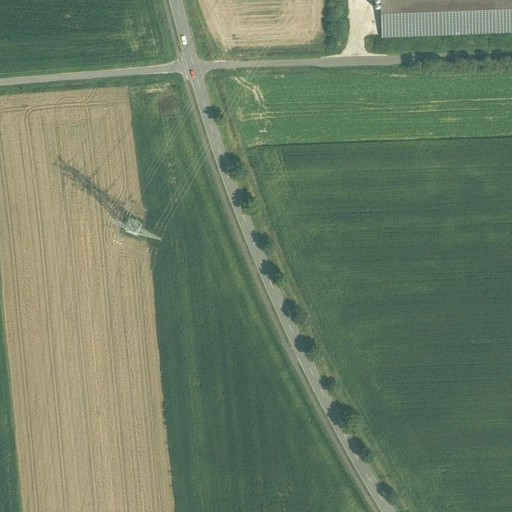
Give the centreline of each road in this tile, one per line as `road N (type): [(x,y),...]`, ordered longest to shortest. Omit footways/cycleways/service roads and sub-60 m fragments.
road 1 (tertiary): [(387,511),(259,260),(193,68)]
road 2 (unclassified): [(511,55),(193,68)]
road 3 (unclassified): [(193,68),(0,84)]
